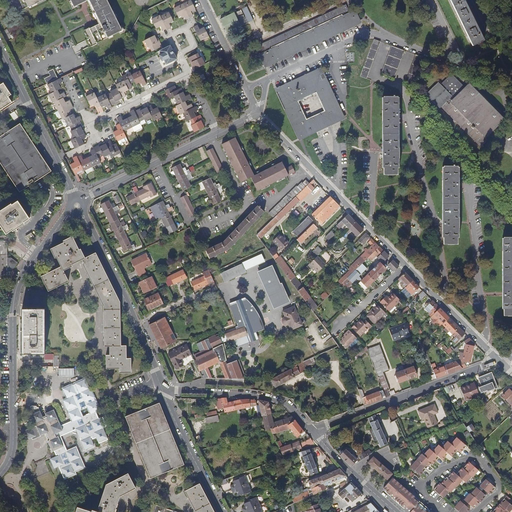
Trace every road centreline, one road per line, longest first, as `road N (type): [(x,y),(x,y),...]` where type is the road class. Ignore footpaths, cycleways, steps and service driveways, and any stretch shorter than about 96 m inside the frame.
road 1 (residential): [(0,472),(12,446),(12,303),(34,257)]
road 2 (tertiary): [(165,392),(76,205)]
road 3 (tertiary): [(498,360),(310,432)]
road 4 (tertiary): [(165,392),(279,399),(310,432)]
road 5 (residential): [(371,33),(508,85)]
road 6 (residential): [(222,511),(165,392)]
road 7 (residential): [(405,267),(316,170)]
road 8 (residential): [(498,360),(405,267)]
road 9 (residential): [(155,163),(187,222),(240,196)]
